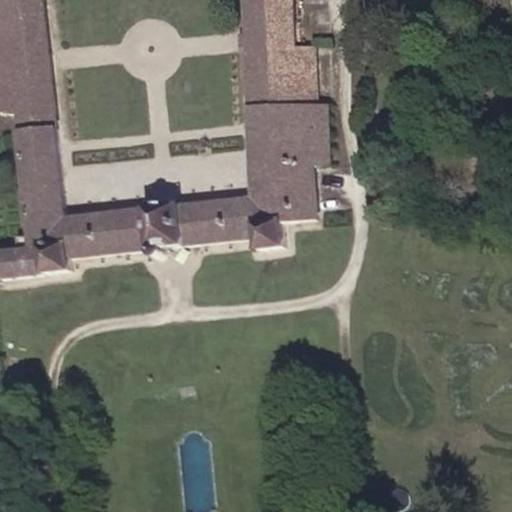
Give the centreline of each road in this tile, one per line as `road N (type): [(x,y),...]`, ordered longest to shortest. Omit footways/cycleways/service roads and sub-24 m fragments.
road 1 (track): [(362,219),(352,276),(338,296),(95,327),(59,349),(54,379),(69,511)]
road 2 (track): [(366,511),(338,296)]
